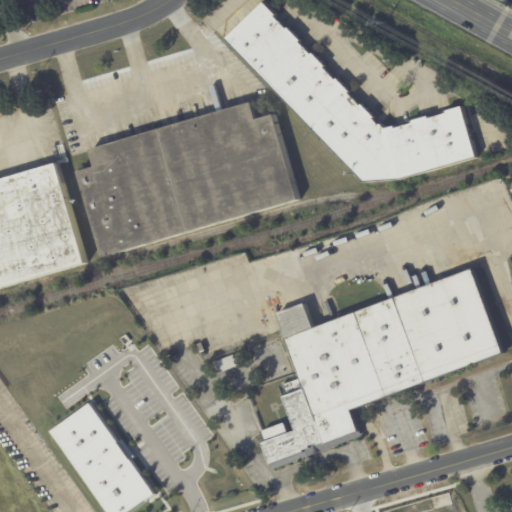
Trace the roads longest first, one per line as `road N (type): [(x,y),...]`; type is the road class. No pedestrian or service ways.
road 1 (residential): [(511,451),(296,511)]
road 2 (residential): [(165,0),(0,55)]
